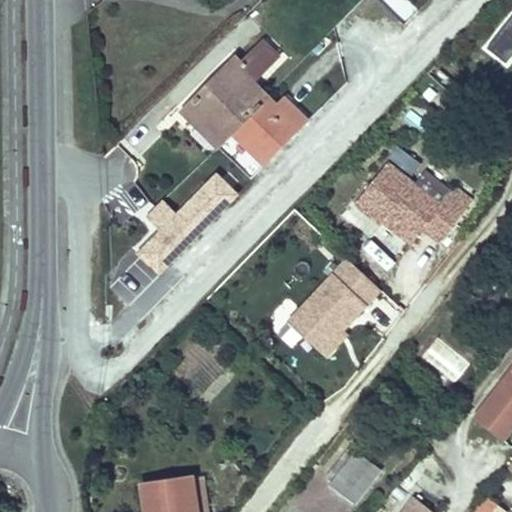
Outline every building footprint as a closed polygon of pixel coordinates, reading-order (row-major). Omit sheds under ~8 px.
[(511,16),(487,48),(506,63),(511,55),(511,16)] [(184,110),(200,126),(208,135),(215,127),(226,137),(232,131),(236,127),(259,104),(244,90),(253,82),(279,56),(264,42),(242,63),(236,57),(184,110)] [(253,82),(244,90),(259,104),(267,96),(253,82)] [(259,104),(236,127),(257,147),(252,151),(265,165),(308,121),(285,97),(277,105),(267,96),(259,104)] [(208,135),(200,126),(191,135),(204,149),(213,151),(218,145),(208,135)] [(215,127),(208,135),(218,145),(226,137),(215,127)] [(236,127),(232,131),(252,151),(257,147),(236,127)] [(399,150),(388,164),(407,179),(418,165),(399,150)] [(382,225),(385,222),(390,215),(417,237),(423,229),(440,243),(472,200),(455,187),(451,192),(441,206),(415,185),(407,179),(388,164),(356,204),(382,225)] [(425,172),(415,185),(441,206),(451,192),(425,172)] [(362,225),(346,212),(334,225),(350,238),(362,225)] [(390,215),(385,222),(411,243),(417,237),(390,215)] [(349,332),(345,329),(383,290),(349,257),(289,318),(324,351),(327,355),(349,332)] [(320,375),(291,348),(282,357),(311,385),(320,375)] [(511,430),(511,371),(475,419),(504,441),(511,430)] [(331,484),(346,496),(371,463),(356,451),(331,484)] [(371,463),(346,496),(354,502),(380,469),(371,463)] [(208,511),(203,475),(143,484),(146,511),(208,511)] [(488,494),(473,511),(507,511),(509,510),(488,494)] [(404,511),(428,511),(430,510),(415,498),(404,511)]
